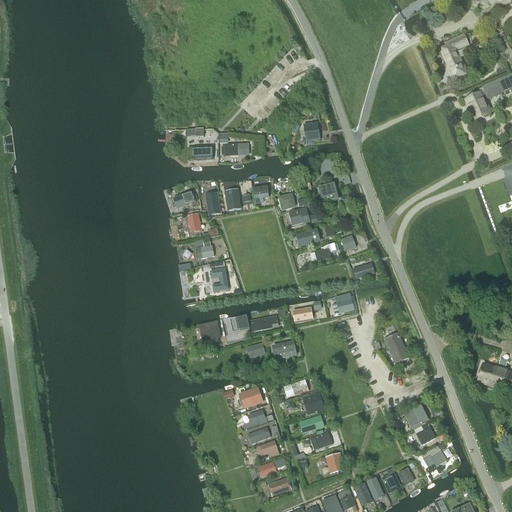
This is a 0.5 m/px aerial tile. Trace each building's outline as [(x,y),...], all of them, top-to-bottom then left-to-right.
[(509,0),(474,0),(481,16),(510,3),(509,0)] [(445,47),(441,49),(442,52),(441,53),(453,80),(455,79),(455,80),(465,75),(467,74),(457,51),(468,46),(464,35),(444,44),(445,47)] [(480,94),(467,100),(476,121),(489,115),(489,114),(491,113),(486,104),(485,105),(483,101),(488,98),(489,99),(511,88),(511,78),(511,76),(484,88),(486,92),(480,95),(480,94)] [(306,143),(320,140),(318,124),(304,126),(306,143)] [(239,155),(239,147),(224,147),(225,156),(239,155)] [(196,158),(215,158),(215,148),(196,148),(196,158)] [(256,188),(253,189),(256,205),(264,204),(263,199),(269,198),(267,186),(256,188)] [(320,190),(323,203),(337,200),(334,186),(320,190)] [(238,190),(226,191),(229,209),(241,207),(238,190)] [(193,192),(172,199),(176,211),(197,204),(197,203),(199,203),(196,195),(194,196),(193,192)] [(211,215),(221,214),(217,194),(208,195),(211,215)] [(296,209),(292,194),(278,198),(282,212),(296,209)] [(308,208),(305,201),(299,203),(301,210),(308,208)] [(302,213),(290,217),(292,225),(303,222),(304,226),(310,224),(306,210),(302,211),(302,213)] [(201,231),(198,214),(187,217),(191,233),(201,231)] [(328,229),(324,230),(327,239),(334,236),(334,235),(328,229)] [(317,232),(298,238),(301,248),(320,242),(317,232)] [(340,241),(345,253),(356,249),(351,237),(340,241)] [(214,258),(212,247),(211,247),(204,248),(200,249),(202,260),(214,258)] [(328,248),(314,252),(317,263),(331,259),(328,248)] [(372,264),(352,270),(356,281),(375,275),(372,264)] [(225,270),(210,273),(211,280),(220,279),(221,285),(212,287),(213,293),(229,291),(227,282),(225,270)] [(354,311),(351,300),(336,304),(339,315),(354,311)] [(313,320),(311,309),(293,312),(295,323),(313,320)] [(277,317),(249,322),(252,333),(279,328),(277,317)] [(232,334),(246,331),(243,318),(229,321),(232,334)] [(223,338),(221,330),(218,320),(200,324),(203,342),(223,338)] [(398,334),(384,340),(395,365),(409,360),(398,334)] [(293,344),(274,349),(277,359),(295,355),(293,344)] [(250,360),(264,355),(261,345),(247,349),(250,360)] [(198,355),(199,360),(200,361),(214,357),(212,351),(198,355)] [(483,364),(477,383),(511,394),(511,373),(505,371),(508,361),(500,359),(498,369),(483,364)] [(289,398),(294,396),(294,397),(309,392),(305,381),(291,386),(286,388),(289,398)] [(226,400),(234,397),(232,391),(225,394),(226,400)] [(240,397),(239,399),(239,401),(239,402),(240,405),(242,407),(243,408),(244,408),(245,408),(247,412),(257,409),(256,406),(263,404),(258,391),(241,397),(240,397)] [(308,417),(325,412),(320,395),(303,399),(308,417)] [(427,424),(427,425),(421,414),(418,408),(405,414),(411,429),(420,425),(422,427),(423,431),(429,428),(427,424)] [(268,423),(266,419),(265,419),(262,411),(248,416),(250,424),(244,426),(245,431),(258,426),(268,423)] [(323,429),(320,419),(302,425),(306,435),(323,429)] [(422,447),(436,440),(429,428),(416,436),(422,447)] [(248,436),(251,444),(269,438),(266,429),(248,436)] [(332,446),(329,435),(328,433),(314,438),(315,442),(311,443),(314,452),(332,446)] [(263,458),(264,457),(269,456),(270,460),(280,456),(275,442),(261,447),(261,448),(259,448),(258,449),(258,450),(257,451),(257,452),(257,453),(257,454),(258,455),(258,456),(259,456),(259,457),(260,457),(261,458),(262,458),(263,458)] [(436,469),(447,462),(442,453),(431,460),(430,458),(425,461),(429,468),(434,465),(436,469)] [(325,458),(330,476),(345,471),(340,454),(325,458)] [(258,469),(262,479),(277,474),(273,463),(258,469)] [(414,482),(408,469),(398,475),(404,487),(414,482)] [(272,497),(291,491),(287,479),(268,486),(272,497)] [(376,479),(368,483),(376,501),(384,497),(376,479)] [(399,490),(395,481),(385,486),(389,494),(399,490)] [(365,484),(356,488),(363,505),(373,501),(365,484)] [(356,507),(349,491),(338,495),(346,511),(356,507)] [(327,511),(341,511),(335,497),(323,502),(327,511)]
